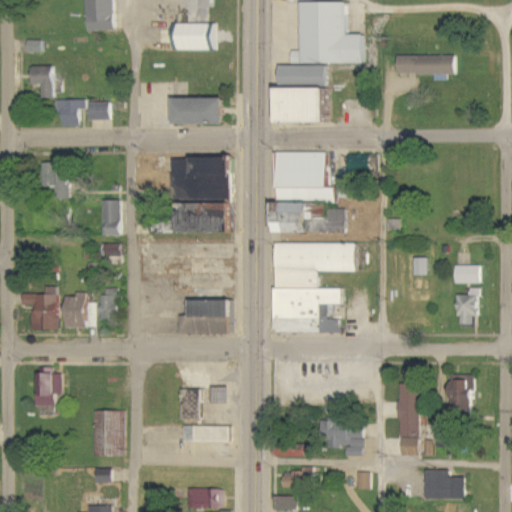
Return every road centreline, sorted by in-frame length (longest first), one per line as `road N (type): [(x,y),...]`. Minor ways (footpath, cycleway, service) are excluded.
road 1 (secondary): [(249,511),(248,0)]
road 2 (residential): [(511,131),(245,138)]
road 3 (residential): [(511,349),(251,349)]
road 4 (residential): [(14,511),(14,254)]
road 5 (residential): [(14,254),(5,0)]
road 6 (residential): [(251,349),(14,349)]
road 7 (residential): [(9,133),(245,138)]
road 8 (residential): [(505,349),(506,131)]
road 9 (residential): [(506,511),(505,349)]
